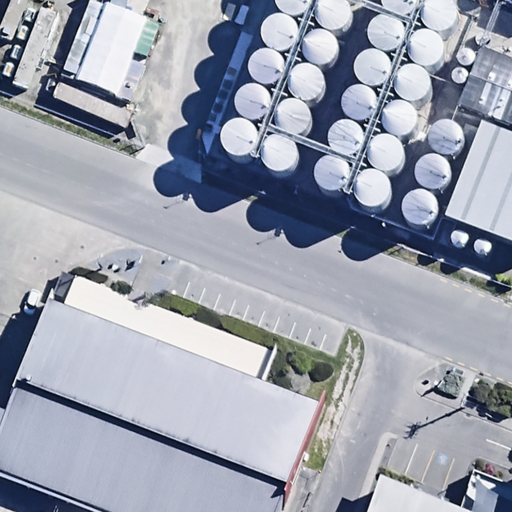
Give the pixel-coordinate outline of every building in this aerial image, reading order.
[(293,186),(369,0),(281,0),(218,155),(293,186)] [(467,16),(426,0),(389,0),(315,189),(388,217),(467,16)] [(56,23),(37,15),(10,88),(40,99),(59,49),(47,45),(56,23)] [(102,38),(72,26),(44,99),(74,111),(102,38)] [(0,74),(10,45),(0,41),(0,74)] [(511,65),(482,55),(461,113),(511,131),(511,65)] [(511,146),(478,134),(471,152),(511,166),(511,146)] [(0,475),(95,511),(287,511),(331,400),(49,292),(0,416),(0,475)] [(511,511),(511,462),(498,511),(496,511),(382,475),(368,511),(511,511)]
